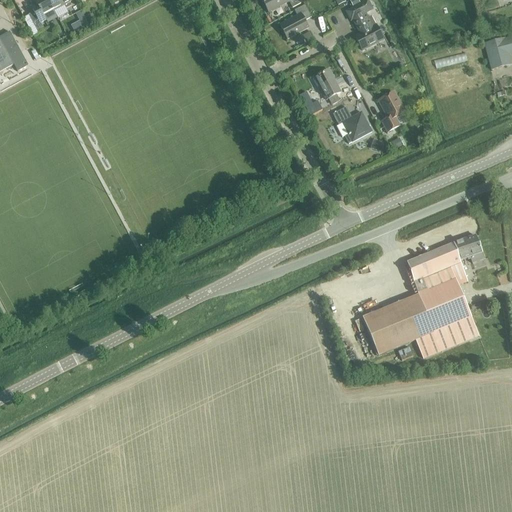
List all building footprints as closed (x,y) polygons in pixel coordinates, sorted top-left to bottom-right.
[(33,13),(28,16),(37,31),(43,28),(40,24),(45,21),(45,22),(56,16),(53,12),(47,0),(34,0),(39,10),(33,13)] [(47,0),(53,12),(64,6),(65,9),(71,6),(67,0),(47,0)] [(261,0),(268,13),(289,2),(292,9),(300,4),(297,0),(261,0)] [(367,2),(346,13),(351,22),(352,21),(360,35),(354,38),(362,52),(383,41),(376,27),(371,17),(367,19),(365,14),(372,10),(367,2)] [(297,17),(279,26),(287,40),(308,29),(304,22),(311,18),(305,6),(294,12),(297,17)] [(314,40),(310,32),(305,35),(309,42),(314,40)] [(0,37),(0,83),(18,73),(28,68),(9,33),(0,37)] [(488,43),(483,44),(484,47),(488,61),(491,72),(508,67),(505,55),(511,52),(511,36),(511,37),(488,43)] [(31,53),(36,61),(40,59),(35,51),(31,53)] [(312,80),(317,88),(318,87),(326,101),(340,94),(328,71),(312,80)] [(381,123),(387,134),(399,128),(395,121),(396,118),(404,114),(401,109),(402,107),(399,102),(397,102),(393,94),(389,97),(387,96),(385,96),(383,98),(383,100),(379,102),(388,119),(381,123)] [(338,126),(336,128),(342,138),(344,137),(348,145),(352,143),(371,133),(361,114),(351,119),(346,108),(332,115),(338,126)] [(400,140),(391,144),(395,152),(403,147),(400,140)] [(376,142),(373,151),(381,153),(383,144),(376,142)] [(406,263),(418,294),(419,296),(400,303),(363,319),(379,357),(415,341),(423,360),(480,338),(471,318),(456,279),(465,275),(460,261),(469,257),(471,263),(482,260),(475,238),(453,244),(406,263)] [(360,304),(358,297),(364,295),(361,283),(333,291),(338,310),(360,304)] [(478,307),(471,310),(475,321),(483,318),(478,307)]
